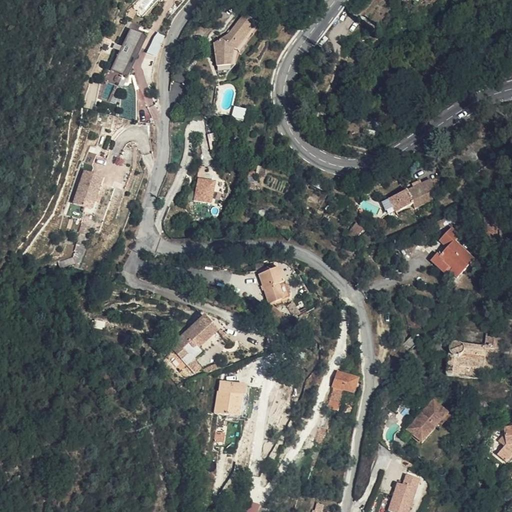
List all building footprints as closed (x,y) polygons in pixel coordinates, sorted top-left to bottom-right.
[(414,0),(398,0),(396,6),(409,13),(414,0)] [(250,26),(237,17),(223,38),(212,45),(213,53),(209,54),(212,71),(227,70),(229,53),(231,54),(250,26)] [(158,56),(166,33),(130,21),(113,71),(125,75),(129,62),(142,67),(147,53),(158,56)] [(231,54),(235,58),(254,28),(250,26),(231,54)] [(232,69),(235,58),(231,54),(229,53),(227,70),(232,69)] [(94,183),(76,177),(65,210),(72,213),(82,215),(84,216),(92,191),(94,183)] [(214,185),(198,182),(195,202),(210,206),(214,185)] [(439,196),(434,185),(423,190),(410,197),(392,205),(398,219),(416,210),(418,215),(436,206),(432,199),(439,196)] [(423,190),(421,186),(407,192),(410,197),(423,190)] [(95,192),(92,191),(84,216),(82,215),(80,223),(87,225),(94,204),(91,203),(95,192)] [(82,215),(72,213),(70,220),(80,223),(82,215)] [(82,227),(77,225),(70,242),(75,244),(82,227)] [(364,237),(356,229),(347,239),(356,247),(364,237)] [(492,233),(483,233),(483,252),(492,251),(493,249),(492,233)] [(458,243),(450,236),(438,249),(445,256),(438,264),(451,275),(447,280),(455,287),(473,267),(453,248),(458,243)] [(79,255),(70,252),(68,261),(70,262),(68,268),(56,272),(57,277),(73,273),(79,255)] [(438,264),(436,262),(431,268),(445,282),(447,280),(451,275),(438,264)] [(56,272),(43,276),(44,280),(57,277),(56,272)] [(280,291),(273,273),(251,281),(264,311),(278,305),(273,294),(280,291)] [(218,333),(207,320),(174,348),(190,369),(206,357),(200,349),(218,333)] [(225,340),(218,333),(200,349),(206,357),(225,340)] [(502,345),(486,343),(485,353),(494,354),(494,356),(501,357),(502,345)] [(455,346),(452,346),(450,346),(448,348),(447,350),(448,353),(448,356),(446,380),(484,384),(485,375),(482,374),(484,353),(466,351),(462,349),(457,347),(455,346)] [(494,354),(485,353),(484,353),(482,374),(485,375),(491,376),(494,356),(494,354)] [(356,388),(336,383),(333,398),(353,402),(356,388)] [(249,395),(223,389),(217,419),(238,424),(241,404),(247,406),(249,395)] [(247,406),(241,404),(238,424),(238,429),(245,430),(250,406),(247,406)] [(424,451),(450,421),(435,408),(409,437),(424,451)] [(511,431),(511,436),(503,442),(507,448),(498,455),(506,468),(511,464),(511,431)] [(411,511),(420,488),(407,484),(403,494),(398,492),(391,511),(411,511)] [(259,511),(262,503),(251,500),(248,511),(259,511)]
